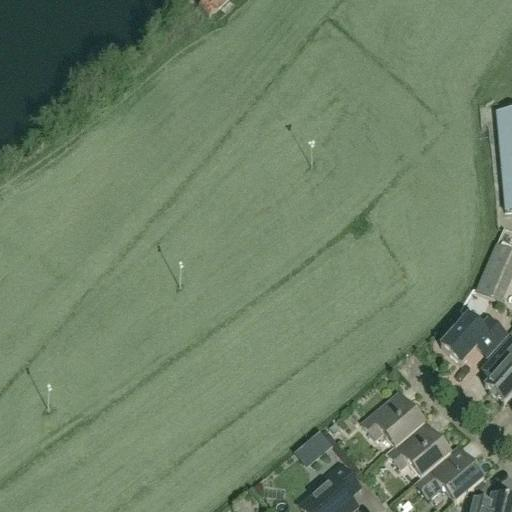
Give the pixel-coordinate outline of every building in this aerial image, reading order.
[(214,0),(200,14),(212,26),(238,0),(214,0)] [(511,114),(495,116),(504,216),(511,215),(511,114)] [(511,255),(495,248),(474,295),(500,307),(511,280),(511,255)] [(486,363),(506,341),(507,340),(487,323),(480,331),(478,331),(467,321),(452,338),(449,335),(441,345),(444,347),(440,351),(461,370),(476,354),(486,363)] [(511,398),(511,346),(509,343),(482,374),(492,383),(484,391),(504,408),(511,400),(510,400),(511,398)] [(434,377),(452,393),(463,380),(446,364),(434,377)] [(423,428),(398,398),(361,429),(374,444),(382,438),(394,452),(394,453),(423,428)] [(449,459),(423,428),(394,453),(394,452),(386,459),(400,475),(408,468),(420,483),(449,459)] [(318,438),(307,447),(317,458),(327,450),(318,438)] [(483,483),(457,453),(450,459),(449,459),(420,483),(433,499),(441,492),(454,508),(483,483)] [(354,511),(356,511),(349,503),(360,493),(341,470),(322,486),(326,491),(301,511),(354,511)] [(511,511),(511,502),(492,498),(490,506),(473,502),(470,511),(511,511)]
